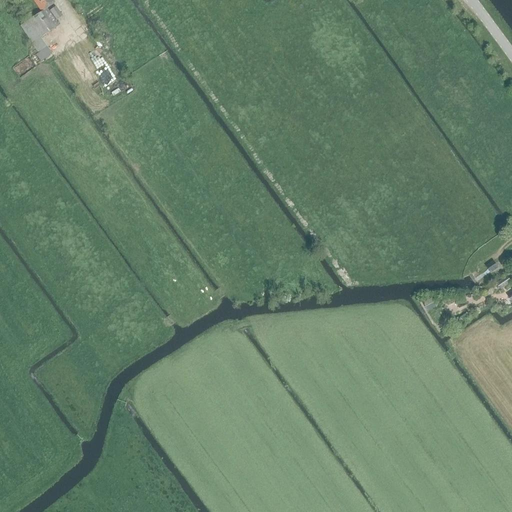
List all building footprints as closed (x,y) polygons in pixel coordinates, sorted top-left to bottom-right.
[(20,27),(38,53),(35,55),(40,62),(51,54),(46,47),(40,39),(58,26),(46,9),(54,3),(51,0),(31,0),(41,13),(33,18),(25,23),(21,26),(20,27)] [(49,12),(56,21),(61,17),(55,8),(49,12)] [(15,67),(20,75),(36,64),(31,56),(15,67)] [(94,76),(83,83),(91,95),(102,88),(94,76)] [(494,264),(493,263),(486,268),(487,269),(489,272),(490,273),(497,268),(494,264)] [(511,283),(506,276),(496,284),(500,290),(511,283)] [(431,299),(423,303),(427,311),(435,307),(431,299)]
